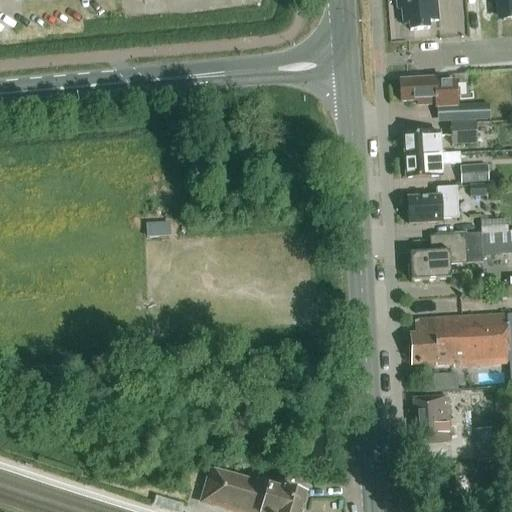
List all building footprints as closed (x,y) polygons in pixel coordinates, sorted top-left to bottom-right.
[(435,0),(396,0),(398,12),(402,12),(404,27),(410,26),(410,33),(429,31),(428,24),(438,23),(435,0)] [(511,0),(495,0),(497,24),(511,22),(511,0)] [(435,85),(435,81),(400,83),(400,105),(418,104),(418,108),(436,107),(436,111),(457,110),(456,83),(435,85)] [(489,106),(461,107),(461,124),(490,123),(489,106)] [(450,126),(452,148),(476,146),(475,125),(450,126)] [(404,137),(405,159),(460,156),(460,155),(440,157),(439,136),(404,137)] [(460,156),(405,159),(406,181),(441,179),(441,167),(460,166),(460,156)] [(487,167),(460,169),(461,187),(488,185),(487,167)] [(485,187),(469,188),(470,199),(486,199),(485,187)] [(443,225),(443,222),(459,221),(457,190),(436,191),(437,198),(406,200),(408,227),(443,225)] [(508,235),(508,234),(507,229),(506,229),(506,221),(480,223),(480,236),(508,235)] [(148,238),(172,237),(171,222),(148,223),(148,238)] [(510,295),(511,294),(511,234),(508,235),(480,236),(429,239),(430,255),(409,256),(410,267),(407,267),(408,281),(411,281),(411,284),(451,282),(450,268),(482,266),(482,259),(511,257),(511,282),(510,283),(510,295)] [(507,367),(506,356),(505,328),(505,318),(416,322),(417,337),(411,337),(412,367),(436,366),(436,369),(454,368),(454,370),(507,367)] [(442,394),(441,377),(433,377),(434,394),(442,394)] [(413,402),(416,447),(450,445),(450,436),(453,436),(453,424),(449,424),(448,400),(413,402)] [(501,431),(475,432),(476,463),(503,462),(502,451),(508,450),(508,443),(502,443),(501,431)] [(302,511),(306,500),(210,472),(203,498),(202,502),(235,511),(302,511)]
